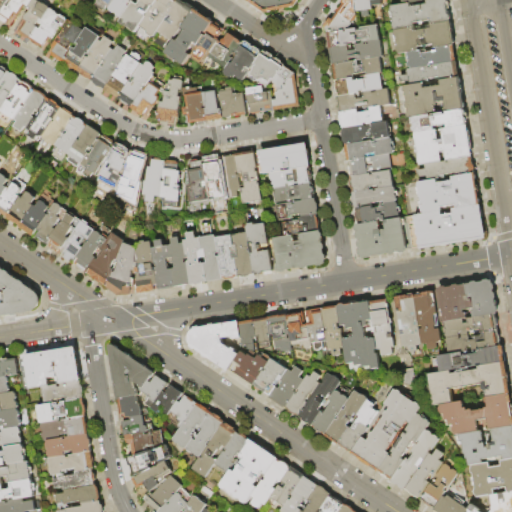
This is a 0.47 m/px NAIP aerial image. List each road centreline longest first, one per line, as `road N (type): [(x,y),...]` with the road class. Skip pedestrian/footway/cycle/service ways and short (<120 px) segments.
road 1 (residential): [(511,256),(0,337)]
road 2 (residential): [(397,511),(0,242)]
road 3 (residential): [(320,119),(199,138),(152,136),(110,117),(0,41)]
road 4 (residential): [(347,283),(305,27),(320,0)]
road 5 (tertiary): [(469,0),(511,262)]
road 6 (residential): [(128,511),(109,456),(88,324)]
